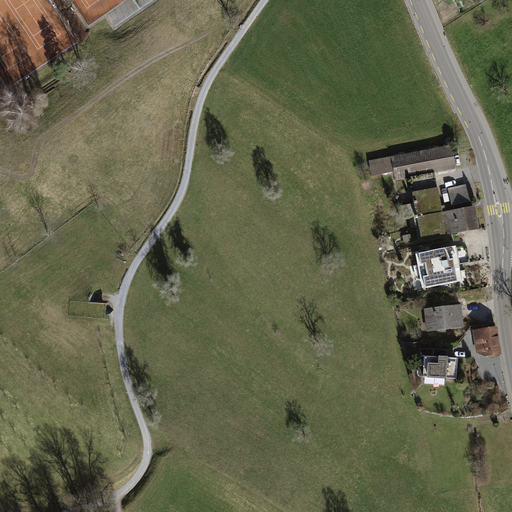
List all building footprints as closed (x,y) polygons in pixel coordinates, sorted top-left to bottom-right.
[(395,182),(408,179),(419,238),(477,227),(473,207),(440,213),(432,173),(456,168),(451,144),(367,160),(370,174),(393,170),(395,182)] [(466,184),(446,188),(450,207),(469,202),(466,184)] [(456,247),(415,255),(423,290),(463,282),(456,247)] [(88,303),(70,301),(69,317),(102,319),(102,312),(103,304),(88,303)] [(460,304),(423,309),(425,331),(462,327),(460,304)] [(496,324),(469,330),(473,352),(484,356),(500,354),(496,324)] [(446,349),(420,347),(417,375),(454,379),(455,358),(446,357),(446,349)]
